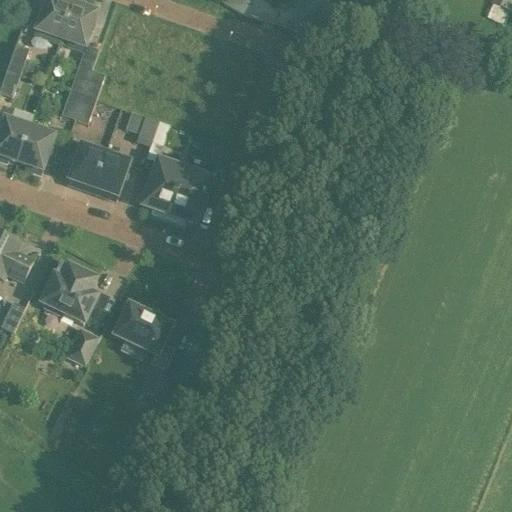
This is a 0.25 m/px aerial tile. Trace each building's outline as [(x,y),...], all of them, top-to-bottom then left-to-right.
[(61,41),(73,6),(56,0),(47,0),(34,38),(59,47),(61,41)] [(307,27),(322,0),(303,0),(293,19),(307,27)] [(510,13),(511,7),(511,0),(491,0),(490,4),(510,13)] [(73,6),(61,41),(70,44),(68,50),(84,55),(98,14),(73,6)] [(360,19),(343,6),(330,24),(348,36),(360,19)] [(132,67),(144,32),(124,25),(112,60),(132,67)] [(144,32),(132,67),(152,73),(164,38),(144,32)] [(171,80),(183,45),(164,38),(152,73),(171,80)] [(183,45),(171,80),(191,87),(203,52),(183,45)] [(8,72),(21,77),(30,52),(16,48),(8,72)] [(83,98),(92,74),(79,69),(71,94),(83,98)] [(0,97),(13,101),(21,77),(8,72),(0,95),(0,97)] [(83,98),(97,103),(105,78),(92,74),(83,98)] [(75,123),(83,98),(71,94),(62,119),(75,123)] [(88,128),(97,103),(83,98),(75,123),(88,128)] [(159,125),(145,120),(136,144),(150,149),(159,125)] [(18,165),(30,129),(6,121),(0,137),(0,164),(7,167),(9,162),(18,165)] [(164,148),(170,129),(159,125),(153,144),(164,148)] [(30,129),(18,165),(27,168),(25,174),(41,179),(55,138),(30,129)] [(212,156),(216,144),(196,138),(193,149),(212,156)] [(91,197),(107,153),(80,144),(65,188),(91,197)] [(133,162),(107,153),(91,197),(118,206),(133,162)] [(167,222),(185,172),(159,163),(143,208),(154,212),(153,217),(167,222)] [(185,172),(167,222),(183,228),(185,223),(196,226),(212,181),(185,172)] [(23,284),(33,262),(16,254),(20,246),(0,236),(0,280),(4,282),(6,276),(23,284)] [(96,281),(68,268),(62,281),(55,277),(41,305),(46,307),(44,311),(58,318),(60,314),(74,321),(73,323),(83,328),(97,298),(90,294),(96,281)] [(164,374),(174,355),(164,350),(175,327),(128,303),(110,338),(124,345),(120,353),(141,364),(146,355),(154,359),(150,367),(164,374)] [(11,309),(0,330),(13,336),(25,311),(13,305),(11,309)] [(99,340),(80,331),(65,360),(85,370),(99,340)] [(166,408),(175,383),(160,378),(151,402),(166,408)]
